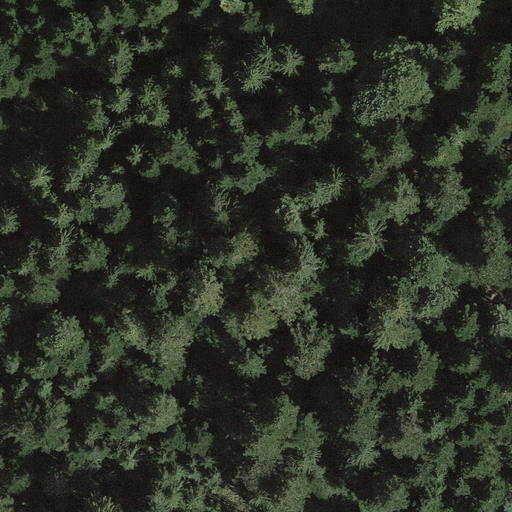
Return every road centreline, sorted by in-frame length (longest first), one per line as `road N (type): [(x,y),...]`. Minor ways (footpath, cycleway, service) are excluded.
road 1 (track): [(0,342),(142,279),(239,214),(511,150)]
road 2 (track): [(511,301),(431,231),(402,175),(502,0)]
